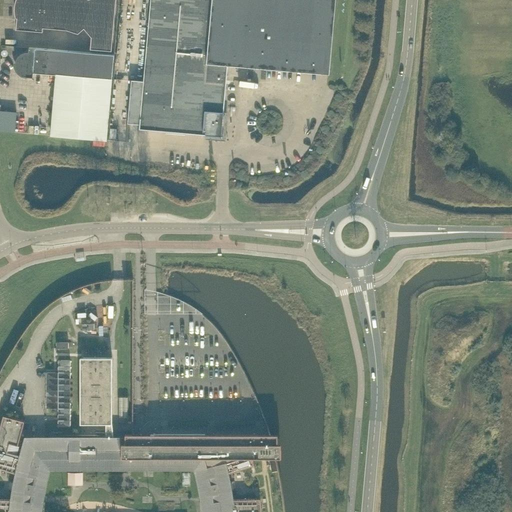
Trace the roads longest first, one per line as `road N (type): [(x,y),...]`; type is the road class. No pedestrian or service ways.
road 1 (track): [(409,511),(427,301),(443,290),(489,286)]
road 2 (unclassified): [(245,229),(91,228),(10,245)]
road 3 (tertiary): [(375,427),(381,356),(367,260)]
road 4 (tertiary): [(351,263),(372,364),(375,427)]
road 5 (unclassified): [(382,234),(511,233)]
